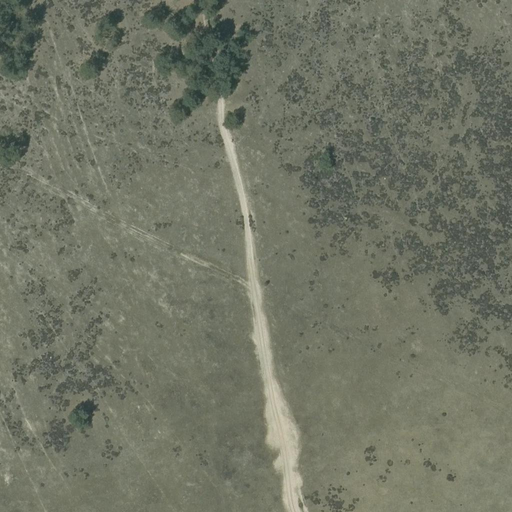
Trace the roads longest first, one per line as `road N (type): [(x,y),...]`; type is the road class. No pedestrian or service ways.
road 1 (track): [(200,0),(295,511)]
road 2 (track): [(0,162),(254,292)]
